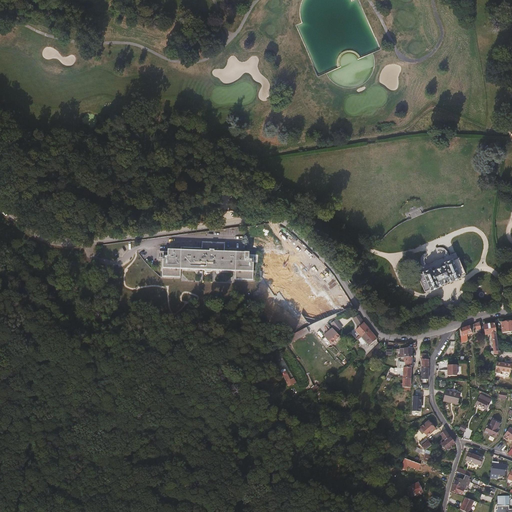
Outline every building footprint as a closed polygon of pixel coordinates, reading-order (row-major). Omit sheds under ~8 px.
[(253,270),(254,255),(245,254),(245,252),(224,251),(225,242),(202,241),(202,247),(181,246),(181,249),(167,248),(167,251),(163,251),(163,259),(162,276),(180,276),(180,268),(235,271),(235,279),(253,280),(253,273),(254,273),(254,270),(253,270)] [(442,248),(441,247),(438,247),(436,248),(437,252),(440,251),(442,251),(443,252),(445,254),(445,256),(444,258),(442,259),(439,260),(436,260),(433,263),(430,264),(428,264),(426,263),(425,262),(424,259),(425,257),(426,256),(428,255),(427,252),(424,254),(423,255),(422,257),(421,260),(421,262),(423,267),(419,269),(416,270),(418,275),(424,290),(426,289),(429,288),(430,290),(439,287),(438,285),(451,279),(452,281),(461,277),(460,275),(465,273),(459,257),(457,258),(455,253),(449,255),(447,252),(445,249),(442,248)] [(265,276),(283,306),(330,278),(325,270),(319,273),(315,267),(309,270),(290,281),(280,264),(275,267),(273,264),(267,267),(270,272),(265,276)] [(343,310),(353,305),(336,276),(326,282),(343,310)] [(511,332),(511,321),(502,323),(502,333),(511,332)] [(362,337),(369,331),(364,324),(356,331),(362,337)] [(491,352),(494,351),(498,351),(498,350),(497,335),(495,324),(484,326),(485,335),(492,334),(493,346),(490,346),(491,352)] [(461,337),(467,335),(471,333),(470,326),(460,329),(461,337)] [(377,339),(369,331),(362,337),(358,341),(363,346),(366,342),(369,346),(377,339)] [(340,337),(335,332),(330,336),(329,335),(322,340),(328,347),(340,337)] [(405,358),(412,358),(411,348),(417,348),(416,343),(411,344),(404,344),(405,349),(400,349),(400,355),(398,355),(398,358),(401,358),(405,358)] [(383,350),(379,345),(367,356),(372,361),(383,350)] [(398,362),(398,369),(403,369),(403,368),(412,368),(412,358),(405,358),(404,363),(401,363),(398,362)] [(511,363),(497,361),(495,371),(500,372),(501,370),(510,371),(511,363)] [(458,364),(448,365),(448,376),(458,375),(458,364)] [(403,376),(403,378),(411,379),(412,368),(403,368),(403,369),(398,369),(395,369),(395,370),(394,373),(400,373),(400,376),(403,376)] [(411,379),(403,378),(402,388),(405,388),(405,391),(410,392),(411,379)] [(324,398),(320,391),(315,395),(319,401),(324,398)] [(460,395),(446,392),(443,401),(458,405),(460,395)] [(490,400),(480,395),(475,404),(487,410),(489,404),(490,400)] [(502,423),(492,418),(487,428),(489,429),(487,434),(491,436),(491,435),(493,435),(494,432),(496,433),(498,433),(502,423)] [(428,422),(421,428),(425,433),(428,436),(435,430),(428,422)] [(454,443),(445,430),(440,435),(445,442),(441,445),(445,451),(454,443)] [(420,445),(423,449),(425,451),(428,448),(432,445),(436,440),(434,438),(429,442),(427,439),(420,445)] [(395,440),(391,439),(389,445),(394,447),(404,451),(405,447),(396,444),(397,442),(394,441),(395,440)] [(502,450),(507,454),(511,448),(509,447),(508,447),(505,445),(502,450)] [(425,451),(423,449),(421,454),(420,453),(418,456),(415,455),(412,462),(420,465),(422,460),(425,451)] [(483,459),(468,453),(465,461),(480,466),(483,459)] [(506,465),(492,463),(490,474),(505,476),(506,465)] [(465,476),(468,477),(469,473),(464,471),(465,471),(458,468),(457,472),(465,476)] [(456,478),(454,485),(464,488),(465,487),(462,486),(464,481),(456,478)] [(422,492),(418,483),(408,488),(412,497),(422,492)] [(464,488),(454,485),(452,491),(462,495),(464,488)] [(511,511),(511,509),(509,510),(509,497),(502,497),(502,506),(497,506),(497,510),(496,510),(495,511),(511,511)] [(460,510),(465,511),(469,511),(474,501),(465,498),(460,510)]
